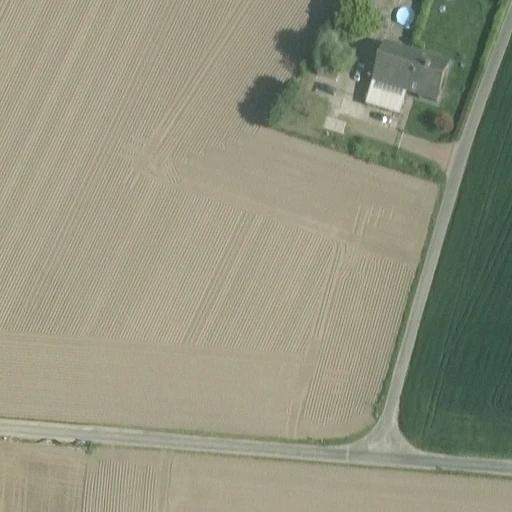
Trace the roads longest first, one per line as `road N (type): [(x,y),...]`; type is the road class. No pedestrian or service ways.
road 1 (residential): [(511,11),(470,124),(380,459)]
road 2 (residential): [(380,459),(0,427)]
road 3 (residential): [(511,470),(380,459)]
